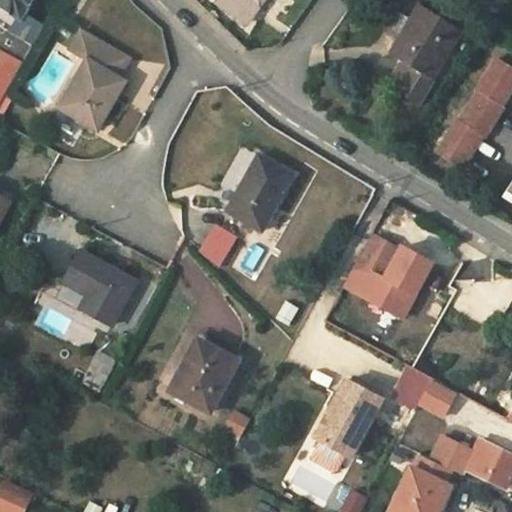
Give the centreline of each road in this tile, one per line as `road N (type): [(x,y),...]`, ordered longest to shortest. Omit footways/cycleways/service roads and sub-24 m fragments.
road 1 (tertiary): [(511,248),(265,94),(207,39)]
road 2 (residential): [(115,199),(207,39)]
